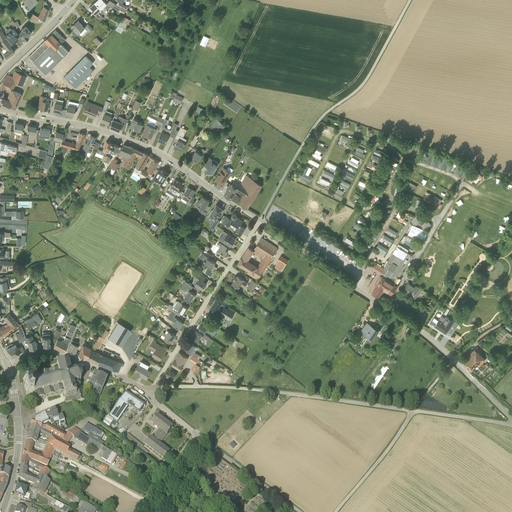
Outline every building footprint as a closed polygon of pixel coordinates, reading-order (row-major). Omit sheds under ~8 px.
[(23,0),(23,1),(30,8),(37,2),(34,0),(23,0)] [(103,0),(97,0),(95,2),(104,12),(110,7),(106,4),(106,3),(104,1),(105,1),(104,0),(103,0)] [(41,11),(38,17),(39,17),(44,20),(50,7),(50,6),(49,6),(45,1),(41,11)] [(128,7),(122,4),(118,1),(116,4),(121,7),(126,10),(128,7)] [(104,12),(95,2),(89,7),(92,10),(92,11),(93,12),(93,11),(95,14),(95,13),(97,15),(94,18),(100,21),(101,20),(103,18),(101,15),(104,12)] [(28,16),(30,17),(37,21),(39,17),(38,17),(30,12),(28,16)] [(121,33),(127,23),(122,20),(121,20),(115,30),(121,33)] [(90,31),(92,29),(88,24),(84,27),(78,21),(72,26),(75,29),(72,32),(75,36),(78,33),(81,36),(88,29),(90,31)] [(28,37),(28,36),(31,33),(30,31),(30,30),(28,28),(25,25),(21,29),(22,30),(19,32),(22,36),(21,36),(25,40),(25,39),(26,39),(28,38),(28,37)] [(13,43),(14,42),(18,39),(17,38),(19,36),(17,33),(13,28),(12,30),(9,27),(6,31),(8,33),(7,34),(6,35),(7,37),(6,38),(5,39),(10,46),(13,43)] [(5,39),(1,31),(0,30),(0,40),(1,42),(8,51),(4,54),(6,57),(14,51),(10,46),(5,39)] [(44,41),(29,56),(46,74),(69,51),(61,43),(65,40),(56,30),(44,41)] [(200,45),(205,47),(209,39),(204,37),(200,45)] [(101,42),(96,38),(93,41),(98,46),(101,42)] [(93,63),(86,55),(64,76),(76,88),(94,70),(90,66),(93,63)] [(5,87),(10,90),(14,82),(15,82),(15,83),(16,83),(19,84),(22,85),(23,85),(22,85),(24,81),(25,80),(24,80),(26,76),(26,75),(26,76),(21,74),(21,73),(16,72),(16,71),(15,71),(15,72),(14,76),(13,76),(13,77),(7,74),(0,83),(0,102),(10,107),(15,108),(21,94),(12,91),(8,100),(1,97),(5,87)] [(147,78),(146,78),(144,75),(136,82),(139,84),(147,78)] [(51,108),(52,101),(53,100),(49,99),(49,101),(45,101),(46,96),(42,95),(42,91),(41,91),(39,104),(42,104),(41,108),(48,110),(48,107),(51,108)] [(52,101),(56,101),(54,111),(61,112),(63,104),(56,102),(57,99),(58,93),(54,92),(53,100),(52,101)] [(183,98),(176,94),(175,96),(173,100),(180,104),(183,98)] [(220,97),(215,95),(210,105),(215,107),(220,97)] [(141,102),(135,100),(132,108),(138,110),(141,102)] [(123,123),(125,124),(128,119),(129,116),(126,114),(124,118),(119,116),(118,121),(115,119),(116,116),(117,117),(121,108),(122,108),(123,104),(119,102),(114,116),(110,126),(120,130),(123,123)] [(87,103),(83,112),(90,115),(89,117),(94,118),(97,112),(101,113),(103,108),(94,104),(93,106),(87,103)] [(68,105),(66,113),(74,115),(76,107),(68,105)] [(201,114),(204,109),(199,106),(196,110),(201,114)] [(105,113),(102,121),(109,124),(112,116),(105,113)] [(151,137),(155,127),(157,123),(162,125),(164,121),(165,119),(158,116),(155,122),(149,119),(145,129),(146,129),(144,133),(151,137)] [(134,118),(131,125),(134,127),(133,129),(139,131),(142,124),(137,122),(138,120),(134,118)] [(225,125),(217,120),(213,126),(221,132),(225,125)] [(162,125),(160,131),(162,132),(158,139),(162,141),(162,142),(165,143),(170,132),(171,130),(164,127),(166,122),(164,121),(162,125)] [(15,123),(14,130),(22,132),(23,124),(15,123)] [(28,125),(26,133),(29,134),(29,133),(34,134),(36,126),(28,125)] [(181,127),(180,129),(175,138),(178,139),(174,147),(177,149),(178,148),(181,150),(187,139),(180,136),(184,128),(181,127)] [(38,129),(36,137),(39,138),(43,138),(43,137),(44,137),(44,136),(48,136),(49,130),(41,128),(40,130),(38,129)] [(49,149),(45,160),(51,162),(53,154),(55,147),(54,147),(54,146),(55,141),(63,143),(66,134),(56,131),(55,136),(53,135),(52,137),(51,136),(49,149)] [(64,141),(63,146),(67,147),(78,150),(80,141),(83,141),(85,134),(79,132),(76,144),(64,141)] [(90,152),(94,143),(92,143),(95,137),(91,134),(86,143),(85,142),(82,148),(80,155),(83,157),(86,150),(90,152)] [(102,158),(103,157),(105,158),(106,159),(108,153),(109,152),(113,143),(107,140),(104,148),(103,148),(102,150),(98,149),(95,155),(102,158)] [(319,141),(315,149),(325,153),(327,148),(323,146),(324,144),(319,141)] [(1,142),(0,143),(0,148),(1,149),(8,151),(15,153),(16,153),(16,150),(15,149),(16,146),(1,142)] [(112,152),(117,154),(122,147),(118,146),(119,145),(113,143),(109,152),(108,153),(106,159),(105,158),(103,161),(108,163),(110,161),(112,157),(111,156),(112,152)] [(135,155),(141,158),(144,153),(133,147),(124,144),(122,147),(117,154),(116,156),(120,158),(122,154),(128,157),(127,160),(126,159),(123,165),(130,168),(133,161),(132,161),(135,155)] [(358,147),(355,153),(364,157),(366,154),(362,152),(363,149),(358,147)] [(199,153),(193,148),(191,152),(193,154),(191,157),(197,161),(205,150),(202,148),(199,153)] [(39,149),(37,156),(45,159),(47,151),(39,149)] [(144,153),(141,158),(134,168),(147,177),(149,172),(152,174),(159,162),(154,159),(147,171),(144,168),(147,163),(145,161),(149,154),(144,152),(144,153)] [(352,157),(351,160),(349,159),(348,163),(357,167),(360,160),(352,157)] [(113,161),(113,160),(110,167),(116,170),(119,163),(117,162),(118,160),(115,158),(113,161)] [(210,158),(204,165),(207,167),(208,167),(206,170),(209,172),(208,173),(211,175),(217,165),(211,161),(212,159),(210,158)] [(310,158),(308,161),(318,167),(320,163),(310,158)] [(330,167),(336,170),(341,159),(338,158),(335,164),(332,162),(330,167)] [(451,171),(452,167),(455,168),(457,161),(451,160),(448,171),(451,171)] [(301,172),(299,176),(310,181),(312,177),(306,174),(309,167),(305,165),(302,172),(301,172)] [(221,171),(215,179),(219,182),(219,183),(220,183),(221,183),(222,182),(224,184),(231,173),(227,170),(226,170),(223,168),(221,171)] [(166,179),(169,175),(164,173),(165,171),(162,169),(161,171),(159,169),(153,178),(159,182),(160,181),(163,182),(165,178),(166,179)] [(344,170),(342,174),(353,179),(355,175),(344,170)] [(476,170),(468,180),(474,185),(482,176),(476,170)] [(232,185),(231,184),(224,194),(235,201),(238,203),(247,208),(262,185),(250,177),(244,187),(234,181),(232,185)] [(338,182),(349,187),(351,184),(340,178),(338,182)] [(175,193),(178,195),(179,193),(181,191),(183,188),(180,186),(182,183),(175,179),(172,184),(171,184),(168,189),(175,193)] [(407,191),(413,194),(417,186),(410,183),(409,185),(407,191)] [(146,189),(141,186),(138,191),(143,194),(146,189)] [(186,203),(190,205),(195,197),(192,196),(195,191),(192,189),(191,190),(187,187),(184,192),(185,193),(182,197),(187,200),(186,203)] [(423,199),(429,202),(431,199),(428,197),(430,194),(426,192),(423,199)] [(196,204),(202,207),(200,211),(205,214),(210,205),(207,204),(209,200),(202,196),(199,200),(198,199),(196,204)] [(431,203),(440,208),(442,204),(436,201),(438,198),(434,196),(431,203)] [(0,214),(1,214),(2,214),(2,215),(12,215),(12,211),(2,211),(2,206),(4,206),(4,201),(6,201),(6,200),(0,200),(0,214)] [(223,209),(216,204),(212,210),(208,216),(212,218),(213,216),(216,219),(219,215),(220,215),(221,213),(220,212),(223,209)] [(400,209),(396,218),(403,222),(408,213),(400,209)] [(322,210),(319,217),(326,219),(328,213),(322,210)] [(386,219),(389,215),(381,211),(378,215),(381,217),(380,220),(383,222),(385,218),(386,219)] [(236,231),(242,234),(245,228),(240,225),(243,221),(236,216),(236,214),(234,213),(233,213),(232,215),(232,217),(233,217),(231,219),(226,216),(223,222),(228,226),(230,223),(237,227),(235,230),(236,230),(236,231)] [(418,225),(421,218),(415,215),(412,222),(418,225)] [(362,225),(366,228),(370,223),(361,216),(358,220),(364,223),(362,225)] [(215,220),(210,227),(214,230),(218,222),(215,220)] [(427,230),(432,224),(427,220),(422,225),(427,230)] [(428,231),(412,225),(408,234),(424,240),(428,231)] [(389,227),(386,231),(395,237),(398,232),(389,227)] [(0,241),(2,241),(2,236),(10,237),(10,232),(0,231),(0,241)] [(227,234),(222,241),(230,247),(235,239),(227,234)] [(385,235),(382,239),(391,244),(393,240),(385,235)] [(253,250),(254,250),(259,253),(267,241),(262,237),(253,250)] [(353,246),(355,242),(347,237),(345,240),(353,246)] [(272,245),(267,241),(259,253),(264,257),(272,245)] [(213,251),(219,255),(223,257),(227,251),(225,250),(227,247),(219,242),(216,245),(217,246),(213,251)] [(376,247),(385,253),(388,249),(378,243),(376,247)] [(249,259),(243,255),(238,263),(248,270),(246,272),(257,280),(277,248),(272,245),(264,257),(263,259),(258,267),(248,260),(249,259)] [(249,247),(243,255),(249,259),(253,252),(254,250),(253,250),(249,247)] [(264,257),(259,253),(254,250),(253,252),(263,259),(264,257)] [(409,250),(403,259),(401,257),(396,254),(393,252),(389,259),(383,267),(381,266),(380,266),(381,267),(377,273),(368,286),(372,288),(373,289),(372,291),(378,295),(380,296),(382,293),(381,292),(382,289),(383,290),(384,289),(392,294),(397,286),(401,279),(399,277),(412,256),(414,253),(409,250)] [(200,256),(204,259),(205,260),(203,262),(210,266),(209,267),(205,268),(205,269),(204,272),(208,275),(209,276),(210,276),(210,277),(211,277),(214,272),(213,272),(215,269),(216,268),(216,267),(213,265),(215,262),(208,258),(209,257),(202,252),(200,256)] [(282,256),(280,255),(277,260),(279,260),(275,266),(281,270),(284,265),(285,266),(289,260),(282,256)] [(195,288),(199,291),(201,288),(202,289),(206,283),(203,281),(205,278),(198,273),(195,277),(196,278),(198,279),(195,284),(196,285),(195,288)] [(236,287),(238,288),(240,285),(244,287),(247,282),(244,280),(242,278),(238,275),(237,277),(235,276),(233,279),(234,280),(232,283),(236,286),(236,287)] [(0,289),(3,289),(3,290),(4,290),(4,289),(9,288),(7,276),(0,277),(0,289)] [(253,290),(258,283),(252,279),(247,287),(253,290)] [(183,283),(188,287),(185,291),(188,292),(184,298),(190,302),(192,299),(193,299),(194,297),(193,297),(195,293),(190,291),(193,287),(186,281),(183,283)] [(414,298),(420,289),(409,282),(403,291),(414,298)] [(473,287),(468,296),(467,295),(465,299),(469,302),(477,290),(473,287)] [(220,313),(224,307),(225,306),(220,303),(222,301),(216,297),(210,306),(220,313)] [(182,312),(184,313),(188,307),(184,304),(182,303),(182,304),(177,301),(172,310),(176,313),(179,316),(182,312)] [(224,307),(220,313),(230,319),(234,312),(228,308),(227,309),(224,307)] [(174,322),(173,324),(176,326),(176,327),(177,327),(179,328),(183,322),(177,318),(177,319),(174,317),(176,313),(172,310),(167,318),(174,322)] [(0,337),(1,337),(3,336),(10,331),(13,329),(19,325),(9,313),(4,317),(8,323),(4,325),(4,326),(0,328),(0,327),(0,337)] [(37,313),(24,321),(30,329),(31,328),(30,327),(31,326),(33,329),(37,326),(36,323),(37,323),(37,324),(41,321),(39,319),(40,318),(37,313)] [(446,319),(445,319),(443,321),(439,319),(437,323),(438,323),(435,327),(440,330),(446,333),(452,325),(456,327),(458,324),(454,322),(454,321),(448,317),(446,319)] [(216,326),(209,322),(208,324),(202,321),(198,327),(205,331),(206,331),(211,334),(216,326)] [(118,322),(108,338),(121,346),(131,330),(118,322)] [(361,332),(372,339),(378,331),(367,323),(361,332)] [(71,324),(65,336),(70,338),(73,332),(76,326),(71,324)] [(91,348),(86,358),(98,363),(102,354),(94,351),(96,348),(97,348),(104,338),(109,332),(105,328),(99,335),(94,343),(92,345),(91,348)] [(61,330),(53,346),(64,351),(67,344),(70,338),(65,336),(63,335),(66,331),(62,329),(61,330)] [(164,339),(171,344),(174,339),(173,338),(175,335),(168,331),(166,334),(163,332),(162,334),(165,337),(164,339)] [(195,331),(191,337),(194,339),(194,340),(195,339),(198,341),(202,335),(195,331)] [(203,337),(208,340),(207,342),(210,344),(213,340),(205,334),(203,337)] [(32,335),(25,337),(26,339),(26,342),(27,341),(29,349),(36,347),(34,340),(33,340),(32,335)] [(72,340),(68,349),(70,350),(70,351),(71,351),(74,352),(78,345),(81,346),(86,338),(85,337),(82,336),(78,343),(72,340)] [(153,341),(149,348),(154,351),(152,354),(160,359),(164,353),(158,349),(160,345),(153,341)] [(192,343),(191,342),(191,343),(189,341),(185,348),(191,352),(193,353),(194,352),(195,352),(197,348),(195,346),(195,345),(192,343)] [(12,344),(6,347),(7,348),(6,348),(8,351),(10,356),(11,356),(24,351),(22,347),(17,349),(17,347),(16,344),(13,346),(12,344)] [(78,354),(86,358),(91,348),(89,347),(83,344),(78,354)] [(485,359),(474,349),(467,356),(469,358),(464,363),(471,370),(476,365),(478,366),(485,359)] [(171,364),(180,369),(188,357),(179,351),(171,364)] [(192,356),(199,360),(201,356),(195,352),(194,352),(193,353),(192,356)] [(102,354),(98,363),(103,365),(107,356),(102,354)] [(107,356),(103,365),(108,367),(111,358),(107,356)] [(111,358),(108,367),(112,369),(116,361),(111,358)] [(34,402),(64,393),(65,396),(64,396),(65,398),(66,401),(65,401),(66,403),(71,401),(73,403),(77,402),(84,400),(81,389),(82,387),(80,386),(79,383),(78,383),(81,381),(82,378),(81,374),(78,372),(75,372),(76,371),(75,369),(73,367),(72,365),(70,363),(68,364),(67,363),(56,366),(56,367),(57,367),(57,370),(28,378),(30,385),(24,386),(27,397),(33,395),(34,402)] [(139,364),(134,373),(140,376),(140,375),(146,379),(151,372),(147,369),(139,364)] [(201,367),(195,364),(192,370),(197,373),(201,367)] [(91,395),(99,398),(107,379),(94,374),(89,385),(94,387),(91,395)] [(120,399),(121,399),(109,417),(114,420),(117,423),(117,422),(128,407),(128,408),(129,408),(130,408),(131,408),(132,408),(132,407),(139,412),(144,405),(126,392),(120,399)] [(53,419),(58,418),(58,416),(54,410),(49,412),(52,418),(53,419)] [(39,422),(41,426),(49,421),(51,424),(54,423),(59,421),(58,418),(53,419),(52,418),(47,420),(44,415),(35,419),(34,422),(37,423),(39,422)] [(145,444),(164,459),(170,452),(160,444),(167,435),(173,427),(157,415),(154,419),(151,417),(149,420),(160,429),(152,438),(151,437),(145,444)] [(62,440),(66,435),(48,425),(47,425),(46,426),(44,427),(41,426),(39,422),(37,423),(34,422),(33,421),(31,426),(44,430),(62,440)] [(31,426),(29,431),(27,441),(37,444),(38,440),(38,438),(37,437),(38,434),(42,435),(44,430),(31,426)] [(93,433),(90,431),(87,437),(89,439),(90,439),(91,440),(99,444),(101,441),(100,441),(104,434),(95,429),(93,433)] [(47,445),(47,446),(54,450),(58,452),(60,447),(63,449),(67,451),(69,446),(66,445),(67,443),(62,440),(44,430),(42,435),(50,439),(47,445)] [(66,435),(62,440),(67,443),(72,435),(68,432),(66,435)] [(87,443),(89,439),(87,437),(79,433),(74,436),(73,438),(85,446),(86,445),(87,443)] [(144,446),(127,434),(123,439),(140,451),(144,446)] [(91,440),(90,439),(89,439),(87,443),(93,446),(99,449),(102,451),(104,447),(101,446),(99,444),(91,440)] [(54,450),(47,446),(37,444),(27,441),(24,451),(22,457),(41,464),(47,466),(52,455),(57,458),(60,453),(58,452),(54,450)] [(60,447),(58,452),(60,453),(77,461),(79,456),(72,453),(71,453),(67,451),(63,449),(60,447)] [(107,461),(112,452),(107,449),(102,458),(107,461)] [(22,458),(20,469),(27,472),(27,469),(33,471),(34,468),(40,471),(38,477),(45,480),(45,482),(48,484),(50,481),(46,479),(49,471),(28,460),(22,458)] [(105,474),(108,467),(101,464),(100,468),(102,469),(101,472),(105,474)] [(0,475),(8,479),(10,470),(1,468),(0,467),(0,475)] [(27,472),(20,469),(18,478),(34,484),(32,489),(38,491),(44,494),(46,495),(48,492),(46,490),(48,484),(45,482),(45,480),(38,477),(38,478),(30,475),(29,475),(27,474),(27,472)] [(0,483),(6,487),(8,479),(0,475),(0,483)] [(26,491),(27,488),(17,485),(14,496),(13,500),(19,502),(21,498),(29,500),(31,493),(26,491)] [(67,507),(66,507),(56,501),(54,505),(61,510),(64,511),(67,507)]
